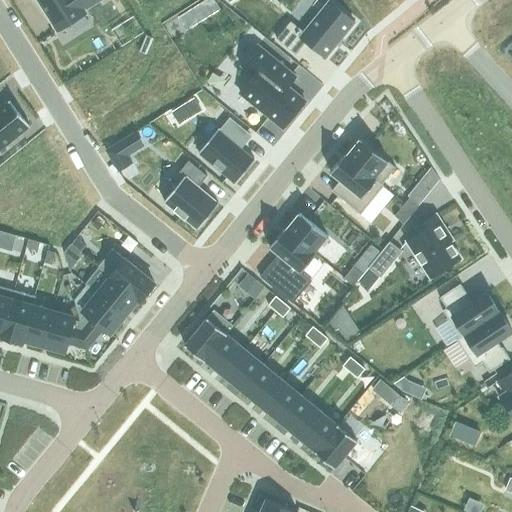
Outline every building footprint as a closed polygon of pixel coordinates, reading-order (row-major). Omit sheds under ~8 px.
[(38,0),(58,30),(85,13),(83,9),(97,0),(38,0)] [(214,0),(206,0),(195,7),(200,15),(217,5),(214,0)] [(292,19),(278,36),(298,53),(308,40),(327,56),(357,21),(331,0),(330,0),(306,30),(292,19)] [(254,77),(241,93),(283,128),(305,101),(287,86),(289,84),(285,82),(292,74),(296,77),(296,76),(258,45),(241,66),(254,77)] [(124,52),(100,67),(109,81),(93,91),(116,129),(146,111),(122,73),(133,66),(124,52)] [(0,151),(31,126),(10,100),(0,108),(0,151)] [(217,127),(197,151),(234,181),(254,158),(240,146),(250,133),(229,116),(219,128),(217,127)] [(135,132),(106,150),(119,171),(132,163),(128,156),(143,146),(135,132)] [(347,155),(347,156),(382,185),(383,184),(396,168),(361,139),(347,155)] [(345,154),(330,172),(341,180),(332,191),(361,214),(384,186),(383,184),(382,185),(347,156),(347,155),(345,154)] [(59,173),(49,156),(20,174),(29,189),(21,194),(43,231),(73,213),(65,201),(69,198),(55,176),(59,173)] [(185,176),(165,202),(175,210),(174,211),(186,220),(186,219),(199,230),(219,204),(199,187),(208,176),(189,161),(180,172),(185,176)] [(410,197),(405,204),(414,211),(419,205),(410,197)] [(405,204),(395,216),(404,224),(414,211),(405,204)] [(286,230),(314,253),(314,252),(328,236),(300,213),(286,230)] [(420,232),(407,241),(430,278),(461,258),(444,231),(446,230),(436,215),(417,227),(420,232)] [(264,270),(259,275),(292,302),(311,280),(301,272),(303,269),(313,257),(316,254),(314,252),(314,253),(286,230),(285,228),(270,246),(278,253),(264,270)] [(16,235),(12,250),(25,254),(26,248),(27,247),(29,240),(29,239),(16,235)] [(76,239),(71,245),(81,252),(86,246),(76,239)] [(27,247),(26,248),(38,251),(40,243),(29,240),(27,247)] [(390,241),(368,268),(380,277),(381,278),(402,251),(390,241)] [(66,251),(75,259),(81,252),(71,245),(66,251)] [(56,254),(48,251),(44,263),(52,265),(56,254)] [(112,276),(111,277),(139,299),(141,301),(155,283),(140,271),(143,268),(133,260),(131,264),(125,259),(112,276)] [(354,266),(344,278),(354,286),(358,280),(364,273),(354,266)] [(364,273),(358,280),(370,290),(380,277),(368,268),(364,273)] [(92,278),(87,284),(98,293),(97,293),(125,316),(138,300),(140,301),(141,301),(139,299),(111,277),(112,276),(108,273),(107,273),(99,284),(92,278)] [(249,274),(240,286),(255,298),(264,287),(249,274)] [(440,297),(465,335),(500,312),(487,292),(472,302),(461,284),(440,297)] [(0,333),(1,333),(2,334),(14,290),(0,285),(0,333)] [(1,333),(0,336),(23,342),(24,340),(23,340),(33,305),(34,305),(36,296),(35,296),(14,290),(2,334),(1,333)] [(80,321),(88,349),(105,328),(111,333),(125,316),(97,293),(83,311),(87,314),(80,321)] [(276,296),(268,305),(276,311),(283,302),(276,296)] [(283,302),(276,311),(283,317),(291,308),(283,302)] [(33,305),(23,340),(24,340),(44,346),(53,311),(34,305),(33,305)] [(344,305),(331,321),(336,328),(352,318),(344,305)] [(214,310),(185,345),(205,362),(206,361),(228,334),(227,333),(233,325),(214,310)] [(53,311),(44,346),(65,352),(68,343),(88,349),(80,321),(74,320),(75,317),(53,311)] [(460,337),(456,340),(475,368),(483,362),(490,372),(510,359),(503,347),(501,348),(497,342),(511,332),(511,329),(500,312),(465,335),(461,338),(460,337)] [(313,326),(306,335),(313,341),(321,332),(313,326)] [(321,332),(313,341),(320,348),(328,338),(321,332)] [(228,334),(206,361),(223,375),(245,349),(228,334)] [(365,347),(360,340),(350,347),(355,354),(365,347)] [(245,349),(223,375),(242,391),(264,364),(245,349)] [(350,357),(343,366),(350,372),(358,363),(350,357)] [(358,363),(350,372),(358,378),(365,369),(358,363)] [(264,364),(242,391),(260,406),(282,379),(264,364)] [(504,391),(498,395),(511,415),(511,368),(496,379),(504,391)] [(282,379),(260,406),(279,421),(301,394),(282,379)] [(381,380),(373,389),(391,404),(399,395),(381,380)] [(301,394),(279,421),(297,436),(319,409),(301,394)] [(319,409),(297,436),(316,451),(338,424),(319,409)] [(456,422),(450,435),(476,446),(482,433),(456,422)] [(316,451),(315,452),(335,468),(358,440),(338,424),(316,451)] [(260,511),(297,511),(266,499),(260,511)]
